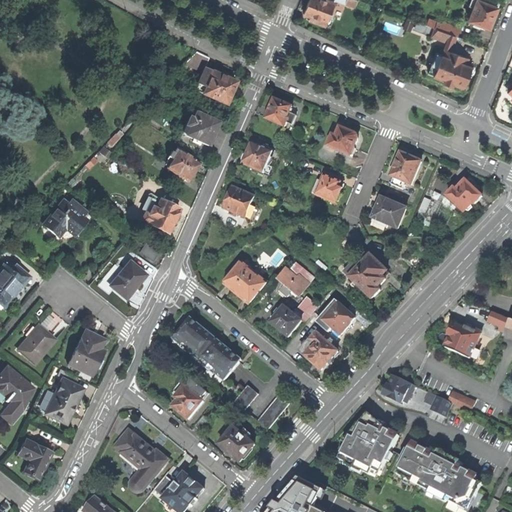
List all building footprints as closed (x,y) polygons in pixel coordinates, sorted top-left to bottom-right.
[(311,20),(325,25),(327,20),(334,2),(328,0),(308,0),(307,5),(304,14),(312,17),(311,20)] [(500,1),(498,0),(476,0),(473,8),(468,21),(474,23),(472,27),(481,31),(483,27),(489,30),(492,20),(500,1)] [(437,23),(430,21),(427,27),(434,29),(435,29),(437,23)] [(457,37),(435,29),(434,29),(431,37),(446,43),(441,56),(435,54),(427,74),(433,76),(433,77),(462,88),(466,76),(468,77),(470,72),(472,67),(470,66),(470,65),(458,60),(459,57),(450,53),(457,37)] [(208,59),(195,53),(184,64),(203,73),(205,69),(208,59)] [(202,94),(226,105),(236,82),(228,79),(226,78),(220,75),(218,74),(205,69),(203,73),(197,86),(205,89),(202,94)] [(288,119),(290,113),(293,107),(284,103),(275,99),(271,109),(269,108),(265,117),(267,118),(267,119),(285,128),(287,123),(289,120),(288,119)] [(297,116),(290,113),(288,119),(289,120),(287,123),(293,125),(297,116)] [(184,136),(207,147),(213,135),(217,124),(195,114),(192,120),(189,118),(185,127),(188,128),(184,136)] [(333,135),(328,146),(352,156),(353,155),(357,148),(355,148),(359,140),(359,137),(358,136),(356,134),(347,130),(341,127),(337,136),(333,135)] [(243,165),(263,175),(273,153),(253,144),(250,150),(248,155),(246,155),(245,156),(243,158),(242,160),(243,162),(244,164),(243,165)] [(167,170),(187,183),(193,174),(199,165),(177,150),(173,155),(175,158),(167,170)] [(395,178),(406,183),(412,185),(422,162),(412,158),(401,153),(391,176),(395,178)] [(340,195),(345,185),(325,176),(323,181),(317,195),(337,203),(337,202),(340,195)] [(403,189),(406,183),(395,178),(392,184),(403,189)] [(313,193),(317,195),(323,181),(319,179),(313,193)] [(454,190),(446,198),(463,215),(466,212),(468,214),(472,210),(471,207),(473,206),(474,207),(477,203),(482,199),(465,184),(456,192),(454,190)] [(244,219),(253,198),(232,189),(227,201),(223,210),(244,219)] [(431,201),(423,198),(417,212),(424,215),(431,201)] [(388,225),(398,229),(407,209),(382,199),(377,210),(372,221),(387,227),(388,225)] [(141,222),(168,235),(171,229),(173,224),(176,225),(178,224),(179,221),(180,220),(179,218),(177,216),(180,210),(160,202),(155,211),(152,210),(149,217),(144,215),(141,222)] [(57,240),(64,231),(73,238),(85,223),(78,217),(82,213),(70,203),(66,207),(60,203),(41,227),(51,234),(57,240)] [(139,254),(152,263),(157,253),(145,245),(139,254)] [(381,279),(386,273),(370,257),(368,259),(362,254),(343,274),(353,284),(350,287),(358,294),(361,291),(369,298),(369,297),(371,299),(375,295),(379,291),(377,289),(384,281),(381,279)] [(140,284),(145,277),(128,263),(115,279),(109,287),(124,300),(135,288),(136,289),(140,284)] [(267,284),(241,264),(223,286),(231,292),(249,306),(267,284)] [(0,305),(3,308),(17,292),(22,286),(22,285),(28,278),(26,276),(25,277),(14,268),(12,270),(11,269),(9,271),(2,266),(0,268),(0,305)] [(285,269),(275,281),(283,287),(278,293),(285,299),(290,293),(297,298),(308,284),(298,276),(297,278),(285,269)] [(106,284),(109,287),(115,279),(112,276),(106,284)] [(273,295),(278,293),(283,287),(275,281),(267,291),(273,295)] [(306,298),(293,316),(301,322),(301,323),(304,325),(317,307),(306,298)] [(335,301),(316,323),(328,333),(331,329),(339,336),(355,319),(335,301)] [(293,316),(284,308),(271,324),(277,329),(288,339),(301,323),(301,322),(293,316)] [(500,330),(507,333),(511,319),(511,318),(492,311),(488,321),(502,327),(500,330)] [(47,316),(38,327),(42,330),(46,334),(55,323),(47,316)] [(224,381),(242,360),(231,351),(206,331),(191,319),(175,338),(190,350),(189,352),(201,361),(202,360),(217,373),(216,374),(224,381)] [(447,348),(471,359),(483,332),(467,326),(465,329),(454,325),(451,332),(449,336),(452,337),(447,348)] [(17,351),(34,366),(55,341),(46,334),(42,330),(38,327),(37,327),(17,351)] [(104,342),(84,332),(80,341),(79,341),(67,366),(91,378),(100,360),(103,352),(100,351),(104,342)] [(338,352),(317,334),(311,340),(315,344),(304,356),(321,371),(329,362),(338,352)] [(300,352),(304,356),(315,344),(311,340),(300,352)] [(23,409),(32,391),(5,369),(0,375),(0,395),(6,400),(4,403),(5,404),(8,402),(10,404),(0,416),(0,418),(4,421),(9,426),(23,409)] [(44,415),(65,425),(72,408),(74,409),(77,401),(83,390),(74,386),(77,379),(64,374),(61,380),(44,415)] [(403,403),(412,384),(393,375),(388,385),(384,394),(403,403)] [(185,387),(203,401),(209,394),(186,376),(172,393),(177,397),(185,387)] [(245,411),(259,394),(248,385),(235,402),(245,411)] [(204,402),(203,401),(185,387),(177,397),(176,398),(179,401),(173,407),(180,413),(189,420),(204,402)] [(427,398),(429,394),(419,389),(417,393),(427,398)] [(293,401),(282,392),(258,420),(269,429),(293,401)] [(453,403),(471,412),(475,403),(453,392),(449,401),(453,403)] [(446,417),(453,403),(449,401),(438,396),(431,410),(446,417)] [(363,472),(370,475),(374,468),(381,471),(387,461),(389,462),(393,454),(391,453),(399,436),(380,426),(377,425),(379,422),(369,413),(364,418),(365,418),(358,433),(353,431),(343,442),(347,444),(339,459),(346,463),(345,465),(352,469),(354,465),(364,470),(363,472)] [(241,434),(234,428),(219,445),(241,463),(247,455),(255,445),(248,439),(252,435),(245,429),(241,434)] [(144,491),(169,461),(157,451),(156,453),(152,449),(137,437),(137,435),(130,430),(115,449),(142,470),(132,482),(131,485),(132,487),(132,490),(134,491),(137,493),(140,493),(142,493),(144,491)] [(24,473),(39,480),(46,466),(51,454),(26,441),(18,455),(29,461),(24,473)] [(401,465),(396,474),(405,478),(406,475),(414,478),(412,482),(430,491),(435,490),(439,492),(436,497),(446,502),(448,500),(461,507),(465,506),(469,498),(474,500),(483,484),(476,480),(478,477),(457,466),(460,461),(453,458),(437,450),(435,454),(413,443),(409,450),(406,449),(399,464),(401,465)] [(176,484),(164,498),(163,499),(178,511),(185,511),(190,506),(191,507),(194,503),(197,499),(196,499),(204,489),(185,473),(176,484)] [(154,490),(164,498),(176,484),(166,476),(154,490)] [(299,478),(288,490),(316,504),(316,503),(323,491),(299,478)] [(333,511),(316,503),(316,504),(288,490),(274,507),(269,511),(333,511)] [(102,506),(95,499),(83,511),(109,511),(106,509),(107,508),(103,505),(102,506)] [(178,511),(163,499),(160,502),(165,506),(165,509),(167,511),(166,511),(178,511)]
